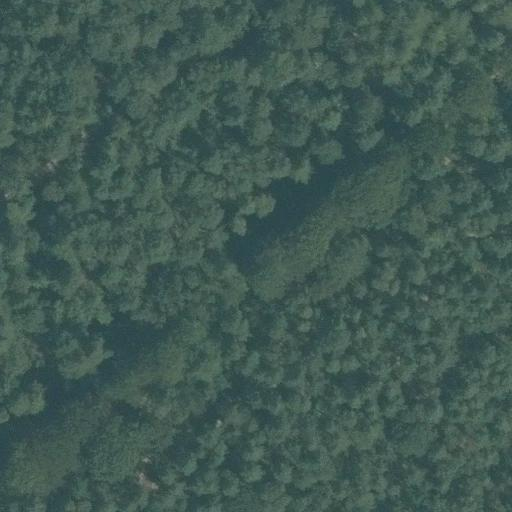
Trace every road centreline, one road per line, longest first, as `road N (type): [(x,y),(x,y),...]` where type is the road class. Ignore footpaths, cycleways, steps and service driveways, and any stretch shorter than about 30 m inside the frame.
road 1 (track): [(0,488),(511,59)]
road 2 (unknown): [(511,147),(440,207),(388,162),(321,0)]
road 3 (unknown): [(236,0),(0,186)]
